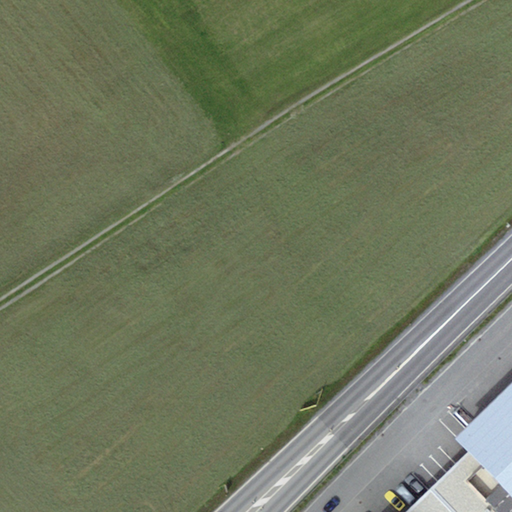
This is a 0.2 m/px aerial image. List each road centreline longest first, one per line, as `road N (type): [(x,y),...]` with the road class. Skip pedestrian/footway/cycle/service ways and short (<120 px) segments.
road 1 (track): [(0,306),(478,0)]
road 2 (residential): [(321,511),(511,326)]
road 3 (primary): [(384,383),(320,426),(229,511)]
road 4 (primary): [(511,259),(384,383)]
road 5 (primary): [(269,511),(384,383)]
